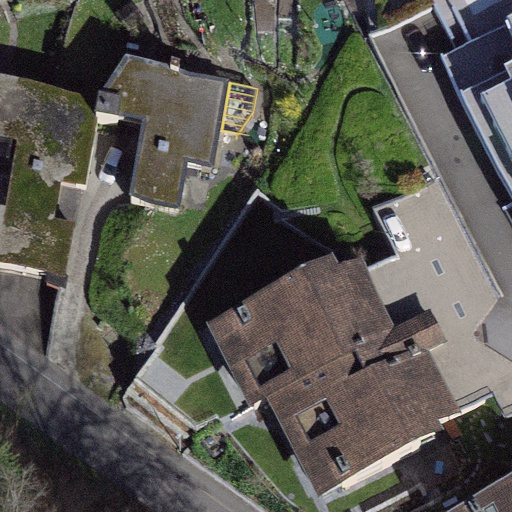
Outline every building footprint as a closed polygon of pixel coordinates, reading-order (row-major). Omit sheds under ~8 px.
[(217,181),(236,99),(131,75),(104,130),(150,138),(134,210),(183,221),(194,175),(217,181)] [(60,234),(67,194),(87,198),(104,112),(6,92),(0,101),(0,147),(19,151),(0,245),(0,277),(66,291),(77,237),(60,234)] [(511,167),(496,175),(511,206),(511,167)] [(317,511),(325,511),(464,442),(411,338),(396,345),(359,271),(214,345),(260,436),(275,428),(317,511)] [(511,511),(511,490),(472,511),(511,511)]
